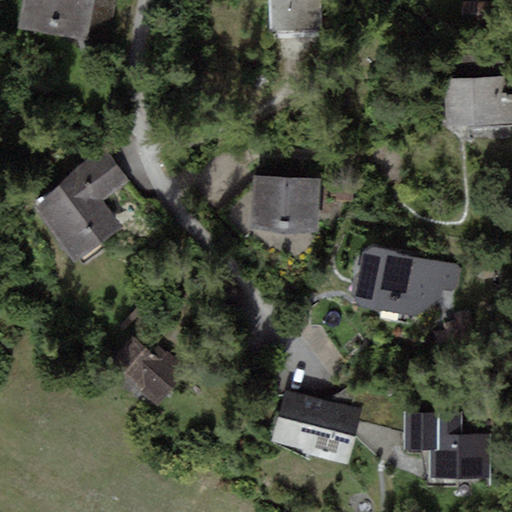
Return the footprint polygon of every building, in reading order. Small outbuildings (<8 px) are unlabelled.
[(102,0),(30,0),(27,17),(96,31),(102,0)] [(320,0),(269,0),(272,31),(322,27),(320,0)] [(511,75),(445,76),(445,122),(511,121),(511,75)] [(106,147),(30,200),(72,261),(125,225),(106,199),(131,182),(106,147)] [(322,175),(252,169),(250,198),(248,214),(248,225),(318,230),(322,175)] [(374,241),(363,249),(360,269),(354,272),(351,286),(362,302),(449,320),(455,316),(462,268),(457,263),(399,250),(394,246),(374,241)] [(130,329),(106,361),(160,403),(185,372),(130,329)] [(361,412),(284,390),(270,438),(348,460),(361,412)] [(462,410),(404,411),(405,444),(429,443),(430,476),(492,475),(491,431),(463,431),(462,410)]
